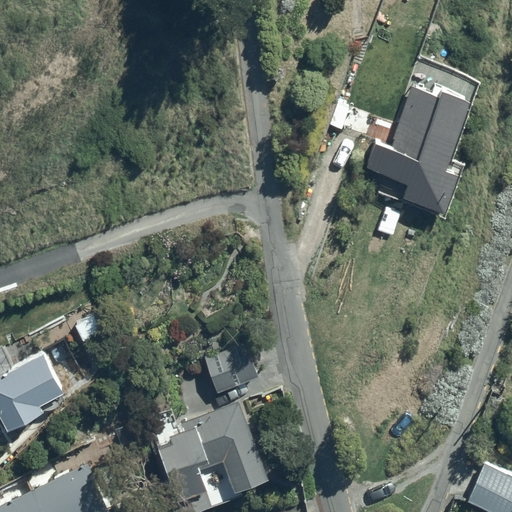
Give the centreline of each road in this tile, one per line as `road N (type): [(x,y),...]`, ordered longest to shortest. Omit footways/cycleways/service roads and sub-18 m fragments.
road 1 (residential): [(247,0),(268,189),(338,511)]
road 2 (residential): [(428,511),(511,284)]
